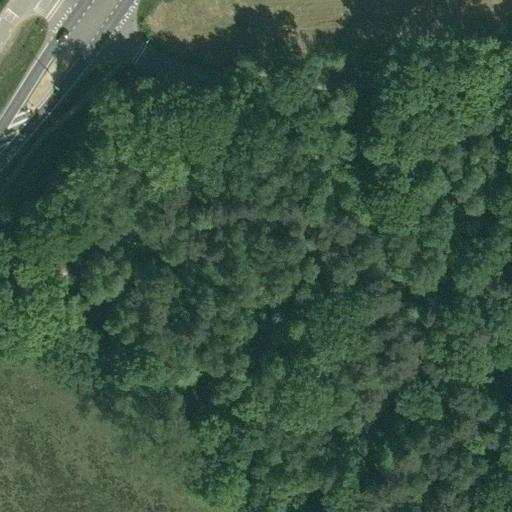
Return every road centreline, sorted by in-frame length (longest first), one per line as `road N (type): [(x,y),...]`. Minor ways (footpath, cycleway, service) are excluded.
road 1 (unclassified): [(100,24),(194,80),(511,70)]
road 2 (primary): [(0,160),(100,24)]
